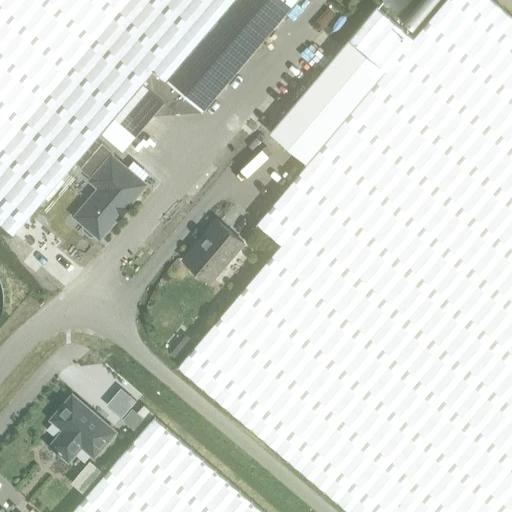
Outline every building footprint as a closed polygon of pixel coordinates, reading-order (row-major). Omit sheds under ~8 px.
[(0,0),(0,221),(14,233),(102,131),(124,150),(136,136),(153,115),(165,101),(142,82),(154,67),(169,79),(236,0),(0,0)] [(154,67),(142,82),(165,101),(153,115),(203,110),(207,106),(296,0),(236,0),(169,79),(154,67)] [(178,365),(352,511),(511,511),(511,16),(493,0),(444,0),(413,37),(307,163),(257,222),(281,243),(178,365)] [(280,120),(270,132),(286,145),(307,163),(413,37),(377,6),(280,120)] [(146,184),(112,155),(114,153),(101,143),(88,160),(81,168),(92,178),(91,180),(100,187),(76,216),(84,223),(84,229),(91,235),(98,235),(100,237),(146,184)] [(244,242),(217,219),(184,259),(192,266),(191,266),(192,270),(198,275),(202,275),(210,282),(244,242)] [(190,344),(183,337),(167,356),(174,363),(190,344)] [(116,431),(73,394),(51,419),(64,430),(51,445),(58,451),(56,454),(59,456),(61,454),(69,460),(82,445),(94,456),(116,431)] [(138,412),(147,420),(154,413),(144,404),(138,412)] [(133,408),(123,419),(139,434),(149,422),(147,420),(138,412),(133,408)] [(266,511),(154,416),(149,422),(139,434),(71,511),(266,511)]
